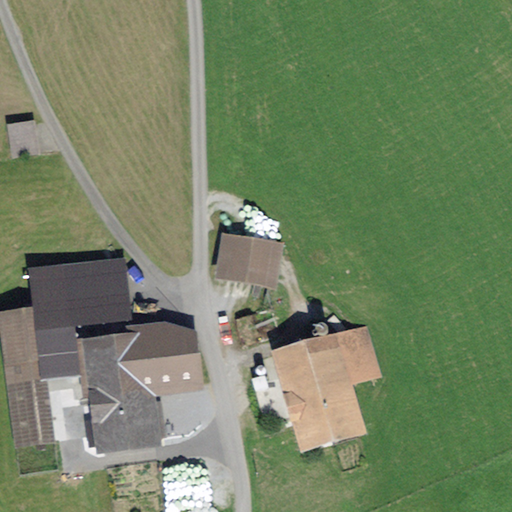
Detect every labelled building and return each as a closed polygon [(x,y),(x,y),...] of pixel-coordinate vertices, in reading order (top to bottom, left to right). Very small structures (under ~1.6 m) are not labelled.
[(33,124),(10,128),(15,158),(38,154),(33,124)] [(274,251),(230,244),(225,276),(269,283),(274,251)] [(36,316),(1,320),(17,446),(49,442),(45,410),(48,410),(36,316)] [(364,329),(282,354),(291,385),(284,388),(301,446),(363,427),(349,382),(378,373),(364,329)] [(148,335),(67,345),(70,373),(85,371),(88,399),(98,398),(102,431),(92,432),(93,446),(103,445),(104,448),(164,440),(160,406),(147,408),(145,391),(200,385),(195,348),(150,354),(148,335)]
